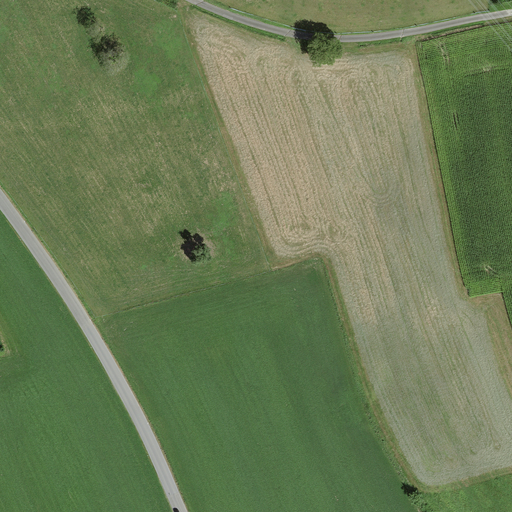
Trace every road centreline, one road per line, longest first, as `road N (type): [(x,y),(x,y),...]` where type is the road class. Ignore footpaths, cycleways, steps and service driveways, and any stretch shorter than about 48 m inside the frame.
road 1 (tertiary): [(180,511),(120,385),(0,200)]
road 2 (track): [(511,9),(359,37),(257,24),(192,0)]
